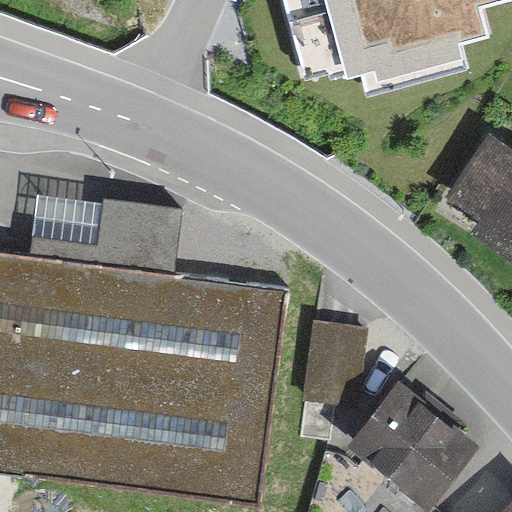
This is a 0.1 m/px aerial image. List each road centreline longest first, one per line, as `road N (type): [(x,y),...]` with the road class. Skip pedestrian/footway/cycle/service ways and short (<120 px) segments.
road 1 (tertiary): [(511,400),(349,241),(245,173),(146,125)]
road 2 (tertiary): [(146,125),(0,82)]
road 3 (residential): [(146,125),(204,0)]
